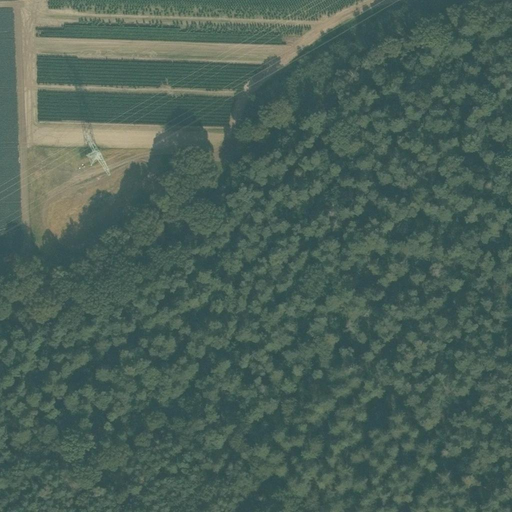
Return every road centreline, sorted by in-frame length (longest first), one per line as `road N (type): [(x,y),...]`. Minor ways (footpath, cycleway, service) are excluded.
road 1 (track): [(476,0),(365,51),(191,207),(96,277)]
road 2 (track): [(96,277),(317,511)]
road 3 (track): [(476,0),(508,213)]
